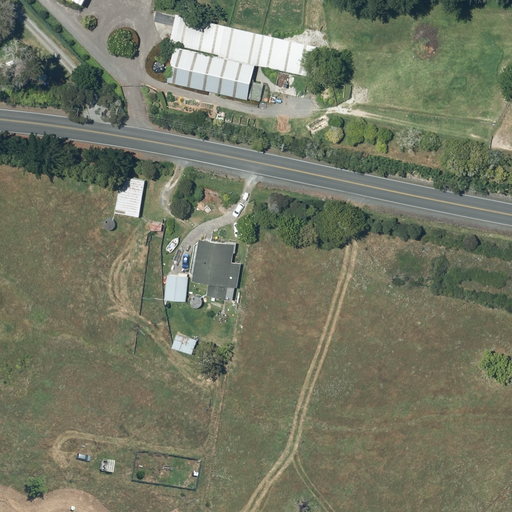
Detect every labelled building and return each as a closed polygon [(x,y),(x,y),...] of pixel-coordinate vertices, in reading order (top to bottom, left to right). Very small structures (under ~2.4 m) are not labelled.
[(262,61),(179,42),(170,79),(253,98),(262,61)] [(148,176),(123,174),(120,208),(144,211),(148,176)] [(198,277),(213,279),(211,294),(228,296),(230,281),(237,282),(242,240),(203,235),(198,277)] [(191,275),(170,272),(166,298),(188,301),(191,275)] [(201,333),(182,329),(178,344),(197,348),(201,333)]
